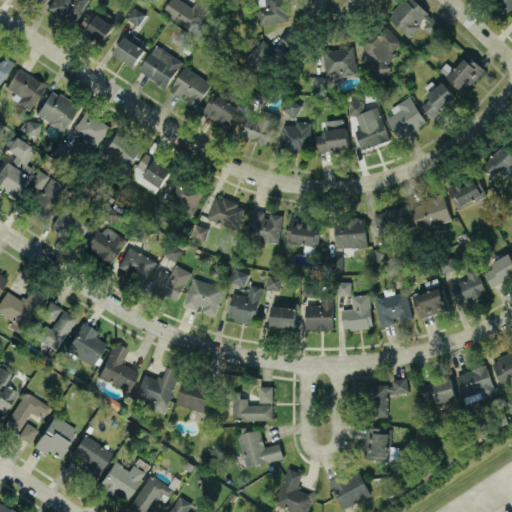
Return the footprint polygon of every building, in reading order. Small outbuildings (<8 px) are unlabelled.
[(86,0),(51,0),(47,10),(75,23),(86,0)] [(195,0),(192,6),(182,0),(169,0),(163,12),(194,31),(211,4),(204,0),(195,0)] [(289,20),(287,0),(265,0),(266,7),(258,7),(259,23),(289,20)] [(403,0),(388,16),(410,37),(422,25),(434,37),(444,27),(415,0),(403,0)] [(511,0),(494,0),(508,12),(511,7),(511,0)] [(127,18),(139,25),(145,13),(134,6),(127,18)] [(102,43),(114,23),(96,13),(89,26),(87,25),(83,33),(102,43)] [(362,42),(381,65),(404,45),(385,23),(362,42)] [(275,46),(287,57),(302,41),(290,29),(275,46)] [(114,53),(134,66),(146,48),(125,35),(114,53)] [(243,60),(253,69),(273,48),(263,39),(243,60)] [(139,72),(168,86),(182,59),(154,44),(139,72)] [(356,74),(354,46),(323,49),(326,76),(356,74)] [(446,77),(464,93),(485,69),(467,53),(446,77)] [(0,81),(1,82),(11,60),(0,54),(0,81)] [(196,107),(212,83),(185,65),(170,88),(186,99),(186,100),(196,107)] [(3,91),(31,106),(44,82),(15,67),(3,91)] [(328,76),(313,75),(313,88),(327,88),(328,76)] [(419,103),(432,117),(456,96),(443,82),(419,103)] [(76,104),(50,89),(35,114),(61,130),(76,104)] [(242,109),(215,91),(202,111),(229,129),(242,109)] [(400,138),(426,121),(410,96),(383,114),(400,138)] [(389,139),(378,105),(365,110),(361,98),(347,103),(351,115),(355,114),(360,128),(355,129),(361,149),(389,139)] [(299,114),(300,102),(285,100),(284,112),(299,114)] [(278,114),(263,108),(258,120),(248,116),(240,134),(266,144),(278,114)] [(93,147),(108,125),(84,110),(70,132),(93,147)] [(319,151),(348,148),(345,118),(325,120),(326,131),(317,132),(319,151)] [(24,133),(38,135),(40,121),(26,119),(24,133)] [(312,121),(295,120),(294,124),(284,123),(281,148),(317,152),(318,135),(310,134),(312,121)] [(130,168),(141,144),(113,131),(102,155),(130,168)] [(0,165),(0,189),(14,199),(33,169),(24,163),(34,149),(13,135),(5,148),(14,154),(8,164),(3,161),(0,165)] [(509,177),(511,175),(511,152),(507,145),(482,162),(493,176),(503,169),(509,177)] [(171,167),(143,153),(131,178),(158,192),(171,167)] [(67,187),(37,168),(29,183),(41,190),(31,205),(49,216),(67,187)] [(477,175),(448,188),(458,208),(486,194),(477,175)] [(195,211),(204,189),(176,178),(167,200),(195,211)] [(245,206),(215,194),(206,217),(237,229),(245,206)] [(410,204),(418,231),(452,221),(444,194),(410,204)] [(51,223),(78,240),(90,221),(63,205),(51,223)] [(378,235),(410,228),(406,206),(374,212),(378,235)] [(279,240),(283,214),(268,212),(268,211),(251,209),(247,235),(279,240)] [(320,223),(305,221),(305,218),(290,216),(287,242),(318,245),(320,223)] [(367,247),(366,217),(335,218),(336,248),(367,247)] [(205,240),(209,227),(196,223),(192,236),(205,240)] [(101,231),(94,227),(83,250),(110,263),(124,236),(104,226),(101,231)] [(164,254),(176,261),(183,249),(170,242),(164,254)] [(378,261),(391,257),(386,244),(374,249),(378,261)] [(156,260),(128,246),(117,267),(145,281),(156,260)] [(491,262),(494,266),(484,271),(492,286),(511,274),(511,256),(509,252),(491,262)] [(150,286),(177,300),(191,272),(175,263),(170,274),(159,268),(150,286)] [(457,302),(485,294),(477,265),(465,268),(467,278),(452,282),(457,302)] [(250,273),(236,267),(230,279),(244,286),(250,273)] [(280,290),(282,277),(268,274),(266,287),(280,290)] [(184,304),(200,309),(200,311),(215,315),(224,286),(192,277),(184,304)] [(351,294),(351,281),(337,280),(337,294),(351,294)] [(302,294),(314,296),(316,284),(303,282),(302,294)] [(248,294),(233,291),(227,318),(254,324),(261,286),(250,284),(248,294)] [(412,294),(419,317),(449,308),(442,285),(412,294)] [(0,297),(0,313),(24,326),(42,293),(30,287),(23,299),(5,289),(0,297)] [(380,326),(398,323),(398,320),(412,318),(407,291),(376,296),(380,326)] [(373,326),(369,293),(352,295),(353,307),(342,309),(344,329),(373,326)] [(306,304),(306,329),(334,329),(333,294),(321,295),(321,304),(306,304)] [(75,316),(48,299),(39,315),(46,319),(35,336),(55,348),(75,316)] [(295,327),(296,306),(272,305),(271,326),(295,327)] [(97,330),(81,321),(66,350),(92,364),(104,341),(94,335),(97,330)] [(97,377),(128,390),(137,369),(121,362),(127,347),(112,341),(97,377)] [(511,380),(511,351),(492,360),(503,384),(511,380)] [(467,403),(496,391),(486,363),(456,375),(467,403)] [(0,408),(5,411),(16,390),(4,384),(11,372),(0,366),(0,408)] [(135,398),(167,408),(179,369),(166,366),(163,378),(143,372),(135,398)] [(176,403),(205,412),(213,385),(185,376),(176,403)] [(456,397),(451,376),(421,384),(426,405),(456,397)] [(408,392),(408,377),(392,378),(392,383),(370,383),(371,416),(389,415),(388,393),(408,392)] [(260,402),(273,402),(273,385),(259,385),(260,402)] [(30,440),(37,428),(24,421),(31,409),(43,416),(49,404),(24,390),(4,425),(30,440)] [(248,397),(231,396),(231,410),(226,410),(226,418),(273,419),(273,404),(248,403),(248,397)] [(33,446),(45,453),(47,450),(58,457),(76,427),(53,414),(43,431),(42,430),(33,446)] [(390,427),(365,427),(365,458),(390,458),(390,427)] [(280,442),(265,446),(260,428),(238,433),(246,466),(284,457),(280,442)] [(71,452),(86,461),(79,474),(91,482),(110,449),(82,433),(71,452)] [(128,469),(114,459),(96,485),(122,502),(144,471),(132,463),(128,469)] [(296,511),(307,511),(315,495),(297,487),(303,473),(287,466),(272,502),(296,511)] [(371,494),(358,469),(345,477),(342,473),(329,480),(344,508),(371,494)] [(128,510),(133,511),(144,511),(153,495),(166,501),(174,486),(147,473),(128,510)] [(192,511),(188,509),(192,503),(179,495),(168,511),(192,511)] [(0,511),(17,511),(0,503),(0,511)]
